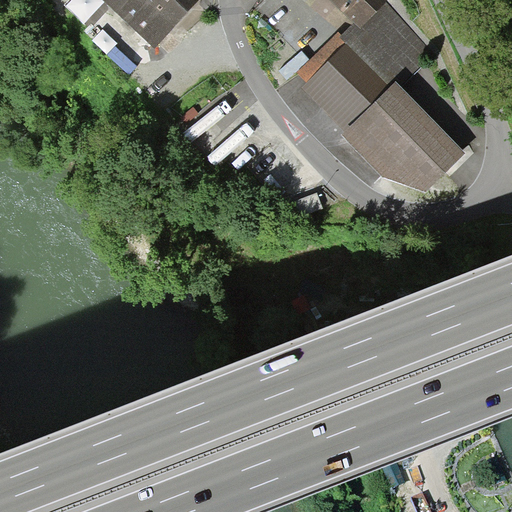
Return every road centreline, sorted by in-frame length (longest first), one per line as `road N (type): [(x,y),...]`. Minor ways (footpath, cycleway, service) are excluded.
road 1 (motorway): [(511,293),(0,492)]
road 2 (motorway): [(163,511),(511,377)]
road 3 (unclassified): [(511,162),(444,0)]
